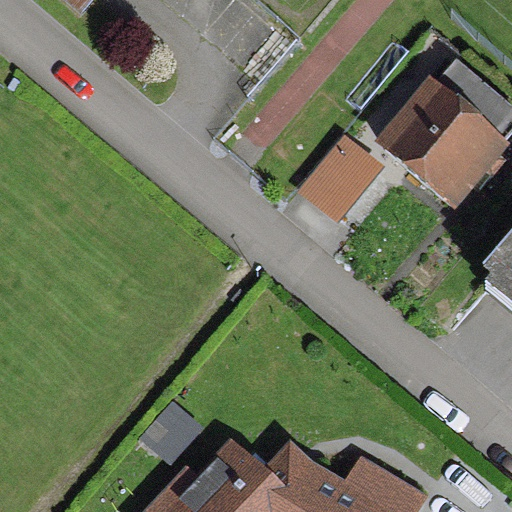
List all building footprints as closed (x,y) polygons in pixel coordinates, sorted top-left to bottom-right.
[(93,0),(62,0),(80,16),(93,0)] [(511,119),(451,68),(380,153),(446,209),(511,130),(511,119)] [(294,197),(333,229),(382,170),(342,138),(294,197)] [(511,252),(487,283),(511,304),(511,252)] [(410,511),(415,504),(410,501),(409,503),(355,471),(339,497),(301,474),(285,459),(262,485),(229,454),(181,506),(171,496),(156,511),(410,511)]
